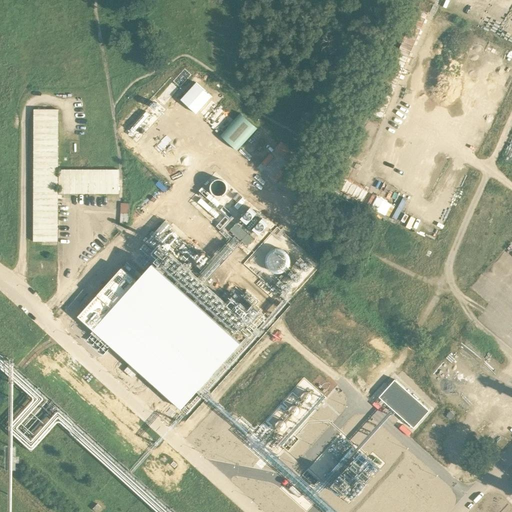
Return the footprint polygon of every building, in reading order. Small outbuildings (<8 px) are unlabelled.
[(448,8),(451,0),(433,0),(433,1),(448,8)] [(454,13),(511,35),(511,21),(459,1),(454,13)] [(197,79),(181,96),(198,112),(214,95),(197,79)] [(372,112),(395,121),(405,97),(381,88),(372,112)] [(58,109),(34,109),(33,242),(58,242),(58,194),(119,194),(119,170),(58,170),(58,109)] [(361,144),(370,147),(379,123),(370,120),(361,144)] [(400,124),(376,187),(399,196),(423,133),(400,124)] [(277,144),(264,131),(259,136),(262,139),(260,142),(271,151),(277,144)] [(251,255),(277,225),(241,195),(231,206),(227,203),(223,207),(218,203),(206,217),(251,255)] [(129,223),(130,202),(121,202),(121,223),(129,223)] [(270,267),(286,267),(286,249),(275,250),(275,255),(269,255),(270,267)] [(98,292),(78,313),(181,406),(246,335),(156,253),(111,303),(98,292)] [(17,317),(10,327),(32,344),(39,334),(17,317)] [(395,379),(378,397),(413,429),(430,411),(395,379)] [(447,416),(450,419),(455,415),(451,411),(447,416)] [(360,452),(330,486),(339,495),(343,490),(352,499),(379,468),(360,452)]
